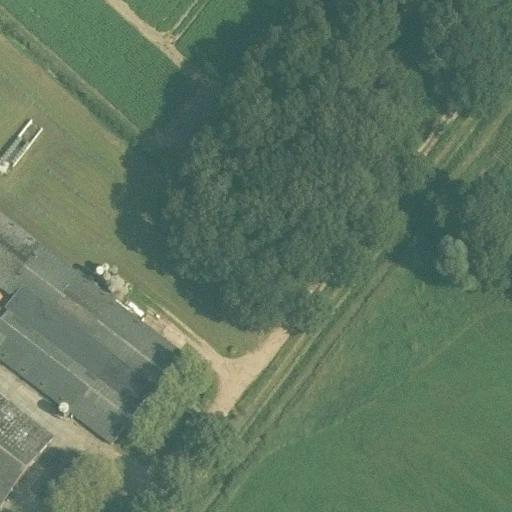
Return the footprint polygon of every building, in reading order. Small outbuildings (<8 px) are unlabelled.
[(21,202),(53,210),(64,167),(33,159),(25,189),(24,188),(21,202)] [(62,225),(83,241),(104,211),(83,196),(62,225)] [(148,405),(184,359),(0,216),(0,291),(13,302),(3,314),(0,311),(0,363),(111,448),(145,403),(148,405)] [(150,313),(143,326),(184,348),(191,334),(150,313)] [(0,511),(54,441),(0,399),(0,511)] [(73,451),(41,488),(60,505),(93,468),(73,451)]
